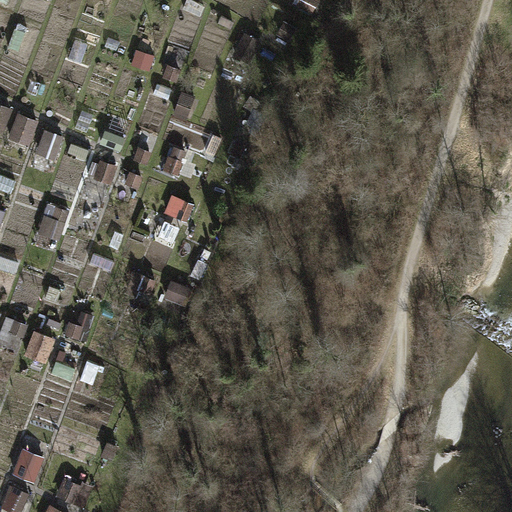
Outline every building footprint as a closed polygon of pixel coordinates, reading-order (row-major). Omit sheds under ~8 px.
[(47,9),(28,0),(25,0),(20,11),(41,21),(47,9)] [(324,0),(300,0),(299,5),(318,14),(324,0)] [(283,23),(277,35),(293,43),(299,31),(283,23)] [(265,41),(249,33),(236,57),(253,66),(265,41)] [(180,69),(163,63),(158,80),(175,85),(180,69)] [(189,121),(198,100),(184,94),(175,115),(189,121)] [(265,99),(255,94),(246,111),(256,116),(265,99)] [(67,101),(58,97),(55,103),(64,107),(67,101)] [(13,104),(0,98),(0,112),(8,116),(13,104)] [(101,121),(83,114),(78,127),(96,134),(101,121)] [(10,142),(30,150),(41,124),(21,115),(10,142)] [(129,123),(114,117),(104,142),(119,148),(129,123)] [(68,137),(46,130),(37,157),(59,164),(68,137)] [(253,144),(243,140),(236,156),(246,160),(253,144)] [(193,154),(177,148),(167,173),(184,179),(193,154)] [(121,168),(104,162),(98,181),(115,187),(121,168)] [(149,176),(132,171),(126,191),(143,196),(149,176)] [(202,207),(176,195),(168,211),(194,224),(202,207)] [(205,264),(186,256),(179,271),(199,279),(205,264)] [(14,279),(0,273),(0,286),(10,291),(14,279)] [(158,282),(140,274),(133,293),(151,300),(158,282)] [(193,289),(173,282),(169,293),(188,300),(193,289)] [(98,317),(83,310),(70,341),(86,347),(98,317)] [(28,325),(10,318),(5,333),(23,340),(28,325)] [(39,386),(19,380),(13,397),(33,404),(39,386)] [(84,419),(69,412),(65,421),(81,427),(84,419)] [(20,448),(0,439),(0,453),(15,460),(20,448)] [(120,445),(111,442),(106,457),(115,460),(120,445)] [(47,457),(31,451),(20,477),(37,484),(47,457)] [(93,489),(69,479),(61,499),(86,508),(93,489)] [(23,511),(24,511),(31,496),(14,489),(7,506),(23,511)]
